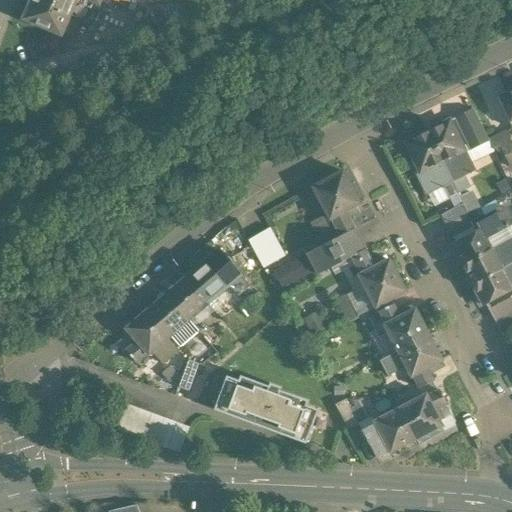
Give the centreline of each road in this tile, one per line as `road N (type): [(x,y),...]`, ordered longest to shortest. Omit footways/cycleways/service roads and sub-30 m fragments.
road 1 (secondary): [(5,495),(148,477),(484,499)]
road 2 (residential): [(356,125),(458,333),(485,411),(491,467),(484,499)]
road 3 (residential): [(356,125),(224,198),(42,353)]
road 4 (residential): [(511,48),(356,125)]
